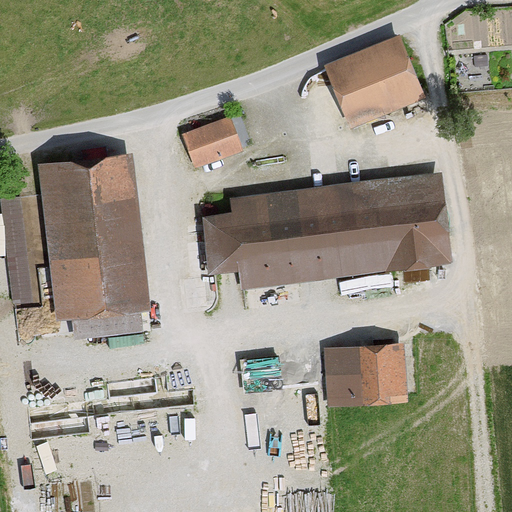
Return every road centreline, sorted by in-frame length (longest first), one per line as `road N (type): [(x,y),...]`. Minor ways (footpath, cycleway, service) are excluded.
road 1 (track): [(288,65),(262,146),(173,203),(161,270),(187,331),(420,318),(415,390),(390,511)]
road 2 (residential): [(142,119),(458,0)]
road 3 (unclassified): [(142,119),(0,158)]
